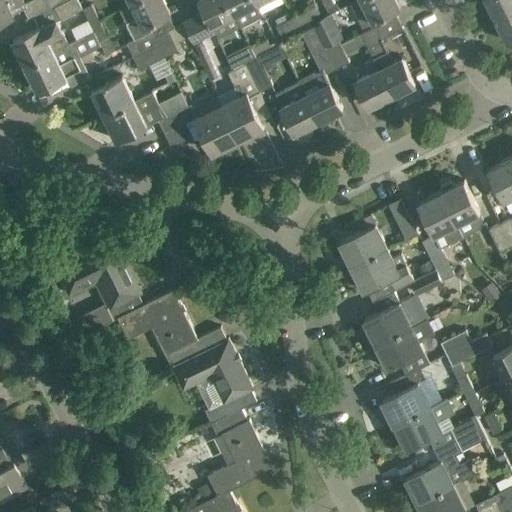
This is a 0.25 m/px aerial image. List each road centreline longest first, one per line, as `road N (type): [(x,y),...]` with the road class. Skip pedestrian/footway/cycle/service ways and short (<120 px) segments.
road 1 (residential): [(353,511),(311,420),(292,354),(285,206)]
road 2 (unclassified): [(0,147),(51,176),(241,209),(285,206)]
road 3 (residential): [(99,511),(95,472),(0,292)]
road 4 (unclassified): [(285,206),(494,105)]
